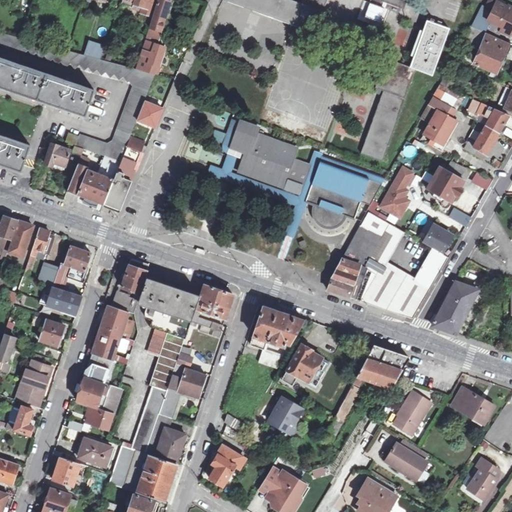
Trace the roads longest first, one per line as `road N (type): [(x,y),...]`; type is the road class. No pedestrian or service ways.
road 1 (residential): [(114,234),(22,511)]
road 2 (residential): [(253,282),(185,483)]
road 3 (residential): [(413,337),(511,167)]
road 4 (residential): [(18,201),(49,112),(101,129),(116,88)]
road 5 (tertiary): [(253,282),(413,337)]
road 6 (tertiary): [(114,234),(253,282)]
road 7 (residential): [(0,50),(116,88)]
